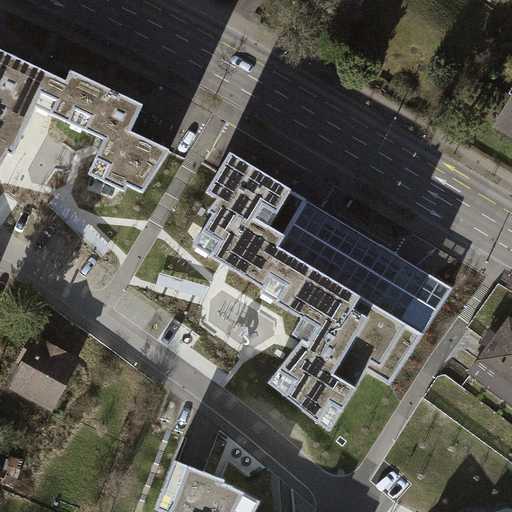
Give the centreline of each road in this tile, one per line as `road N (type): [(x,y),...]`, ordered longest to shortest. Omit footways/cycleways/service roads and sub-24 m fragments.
road 1 (primary): [(511,235),(231,67),(100,0)]
road 2 (residential): [(0,242),(345,501)]
